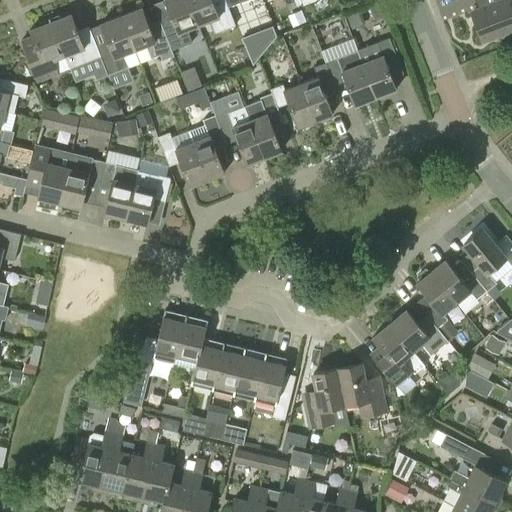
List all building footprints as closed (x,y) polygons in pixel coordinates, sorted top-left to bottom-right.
[(187,29),(199,24),(188,0),(164,0),(174,23),(162,27),(170,50),(171,50),(192,41),(187,29)] [(228,6),(226,2),(215,7),(212,0),(188,0),(199,24),(209,20),(214,33),(235,25),(227,7),(228,6)] [(482,41),(511,29),(511,5),(510,0),(497,0),(498,2),(471,13),(482,41)] [(134,49),(139,62),(160,54),(162,60),(174,55),(171,50),(170,50),(162,27),(152,31),(143,7),(121,16),(134,48),(134,49)] [(81,38),(72,13),(51,21),(64,55),(69,67),(101,56),(99,52),(98,52),(91,34),(81,38)] [(304,22),(301,14),(292,17),(296,26),(304,22)] [(127,67),(139,62),(134,49),(134,48),(121,16),(101,23),(110,47),(99,52),(101,56),(108,75),(127,68),(127,67)] [(30,29),(32,35),(20,40),(37,82),(58,74),(52,60),(64,55),(51,21),(30,29)] [(272,26),(256,32),(263,51),(276,36),(272,26)] [(362,63),(375,97),(396,89),(387,65),(399,60),(389,37),(369,45),(374,58),(362,63)] [(362,63),(357,50),(337,58),(325,62),(332,78),(334,85),(346,80),(355,105),(375,97),(362,63)] [(321,83),(332,78),(325,62),(313,66),(317,77),(301,83),(315,120),(332,113),(321,83)] [(186,85),(201,81),(196,65),(181,70),(186,85)] [(0,110),(4,111),(5,111),(13,113),(18,95),(25,96),(27,84),(5,79),(2,91),(0,90),(0,110)] [(283,84),(270,89),(272,93),(275,101),(287,96),(298,127),(315,120),(301,83),(285,89),(283,84)] [(148,92),(138,96),(142,106),(152,102),(148,92)] [(280,115),(275,101),(272,93),(259,97),(260,99),(245,105),(264,157),(281,150),(269,119),(280,115)] [(115,99),(107,102),(104,108),(107,116),(120,111),(115,99)] [(247,163),(264,157),(245,105),(227,112),(227,111),(215,115),(224,137),(235,132),(247,163)] [(57,120),(59,110),(45,107),(43,117),(57,120)] [(0,110),(0,140),(6,142),(9,130),(0,128),(4,111),(0,110)] [(148,110),(136,114),(141,126),(152,122),(148,110)] [(205,125),(189,131),(193,142),(207,179),(224,172),(212,141),(224,137),(215,115),(203,119),(205,125)] [(112,121),(97,118),(94,128),(110,131),(112,121)] [(136,119),(123,121),(126,136),(138,133),(136,119)] [(207,179),(193,142),(176,149),(169,132),(158,136),(167,159),(178,155),(190,185),(207,179)] [(0,160),(2,154),(7,155),(10,143),(6,142),(0,140),(0,160)] [(36,145),(26,185),(40,189),(38,197),(59,202),(68,167),(56,164),(59,150),(36,145)] [(107,161),(138,167),(140,155),(109,150),(107,161)] [(99,185),(105,161),(82,156),(78,170),(68,167),(59,202),(81,207),(87,182),(99,185)] [(126,218),(138,169),(105,161),(99,185),(111,188),(105,213),(126,218)] [(138,169),(126,218),(147,224),(154,198),(164,200),(170,177),(138,169)] [(26,179),(0,172),(0,179),(1,180),(1,184),(16,187),(14,193),(22,195),(26,179)] [(0,261),(1,257),(15,260),(21,233),(0,227),(0,261)] [(475,277),(487,291),(497,282),(488,272),(505,257),(482,228),(463,244),(480,264),(471,272),(475,277)] [(428,268),(456,301),(470,290),(477,299),(487,291),(475,277),(466,285),(445,259),(434,268),(428,268)] [(442,313),(456,301),(428,268),(420,275),(419,280),(416,282),(439,310),(429,319),(432,321),(436,327),(447,319),(442,313)] [(38,291),(50,294),(53,282),(40,280),(38,291)] [(0,304),(4,305),(9,284),(0,281),(0,304)] [(9,306),(4,305),(0,304),(0,317),(6,319),(9,306)] [(175,312),(164,309),(157,339),(145,336),(139,361),(152,364),(152,362),(173,366),(174,362),(175,360),(175,356),(185,320),(174,318),(175,312)] [(436,327),(432,321),(422,329),(406,309),(390,323),(413,351),(413,350),(422,343),(431,353),(447,341),(444,337),(436,327)] [(45,315),(37,313),(33,326),(42,328),(45,315)] [(175,360),(174,362),(194,367),(195,367),(203,337),(208,320),(197,317),(196,323),(185,320),(175,356),(175,360)] [(444,337),(455,329),(447,319),(436,327),(444,337)] [(379,345),(369,353),(394,386),(413,371),(414,373),(424,365),(413,350),(413,351),(390,323),(372,337),(379,345)] [(505,341),(490,333),(483,347),(498,354),(505,341)] [(213,340),(203,337),(195,367),(194,367),(190,384),(202,387),(203,381),(213,384),(222,348),(212,345),(213,340)] [(233,394),(244,347),(235,345),(234,350),(222,348),(213,384),(226,387),(224,392),(233,394)] [(255,394),(264,358),(250,354),(251,349),(244,347),(233,394),(252,399),(254,400),(255,394)] [(488,378),(495,364),(474,353),(467,367),(488,378)] [(272,360),(264,358),(255,394),(254,400),(275,405),(272,416),(285,419),(295,375),(283,372),(287,358),(273,355),(272,360)] [(37,365),(26,362),(23,370),(34,374),(37,365)] [(360,416),(385,411),(377,374),(364,377),(360,363),(337,368),(344,404),(357,401),(360,416)] [(302,391),(304,402),(310,428),(335,422),(332,406),(344,404),(337,368),(313,373),(316,388),(302,391)] [(475,390),(482,376),(466,368),(465,385),(475,390)] [(21,382),(23,374),(23,373),(11,370),(9,380),(21,382)] [(511,392),(508,391),(509,389),(496,383),(492,391),(511,400),(511,417),(511,418),(511,392)] [(125,387),(122,401),(141,405),(144,392),(125,387)] [(183,416),(185,408),(163,402),(161,411),(183,416)] [(195,432),(199,416),(186,413),(183,429),(195,432)] [(511,418),(501,438),(511,443),(511,418)] [(222,439),(224,430),(225,423),(214,420),(210,436),(222,439)] [(238,426),(225,423),(224,430),(222,439),(234,442),(238,426)] [(498,436),(502,429),(491,423),(487,431),(498,436)] [(99,491),(113,433),(105,431),(104,435),(93,432),(89,435),(88,439),(78,436),(71,464),(82,466),(79,480),(93,484),(92,489),(99,491)] [(166,433),(158,431),(156,442),(164,444),(166,433)] [(122,491),(131,453),(133,443),(121,440),(122,435),(113,433),(99,491),(107,493),(108,488),(122,491)] [(466,459),(472,447),(446,433),(439,445),(466,459)] [(141,501),(155,443),(147,441),(143,456),(131,453),(122,491),(135,494),(134,499),(141,501)] [(169,481),(173,463),(160,460),(164,446),(155,443),(141,501),(149,503),(150,498),(163,501),(164,501),(169,481)] [(293,448),(289,463),(308,468),(308,466),(311,453),(293,448)] [(259,467),(262,455),(236,449),(233,461),(259,467)] [(405,480),(416,460),(398,451),(392,473),(405,480)] [(327,457),(311,453),(308,466),(324,470),(327,457)] [(262,455),(259,467),(285,473),(288,461),(262,455)] [(193,471),(183,511),(205,511),(211,491),(198,488),(206,459),(196,457),(195,461),(193,471)] [(451,478),(500,504),(502,500),(500,492),(506,481),(474,465),(468,477),(455,470),(451,478)] [(183,511),(193,471),(185,469),(181,484),(169,481),(164,501),(163,501),(160,511),(183,511)] [(297,511),(306,480),(297,478),(293,493),(281,490),(276,507),(277,507),(275,511),(297,511)] [(398,498),(405,485),(391,478),(384,491),(398,498)] [(499,507),(500,504),(451,478),(447,485),(460,493),(453,506),(463,511),(489,511),(491,509),(499,507)] [(320,511),(323,500),(311,497),(314,482),(306,480),(297,511),(320,511)] [(253,511),(260,487),(251,485),(247,500),(234,497),(230,511),(253,511)] [(275,511),(277,507),(276,507),(264,504),(268,489),(260,487),(253,511),(275,511)] [(342,511),(348,490),(339,488),(335,503),(323,500),(320,511),(342,511)] [(348,490),(342,511),(365,511),(366,510),(353,507),(356,492),(348,490)]
